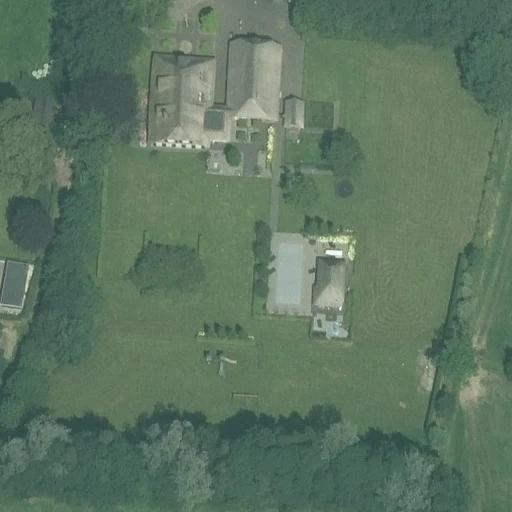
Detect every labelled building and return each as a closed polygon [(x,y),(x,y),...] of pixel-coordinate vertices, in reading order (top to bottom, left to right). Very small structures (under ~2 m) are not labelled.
[(275,120),(278,50),(231,47),(227,110),(209,110),(211,70),(155,67),(151,146),(207,149),(209,122),(232,122),(232,120),(275,120)] [(56,102),(36,99),(31,133),(51,136),(56,102)] [(303,104),(284,103),(284,129),(303,129),(303,104)] [(29,266),(8,263),(1,305),(22,309),(29,266)] [(326,306),(340,307),(342,267),(329,267),(320,266),(319,288),(313,288),(312,306),(326,306)]
